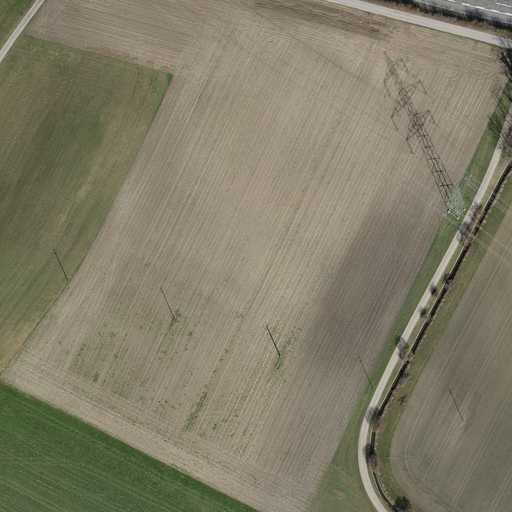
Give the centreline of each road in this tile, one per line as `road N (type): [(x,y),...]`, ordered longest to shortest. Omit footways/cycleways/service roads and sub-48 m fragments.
road 1 (track): [(511,110),(463,231),(365,424),(362,467),(383,511)]
road 2 (unclassified): [(341,0),(511,44)]
